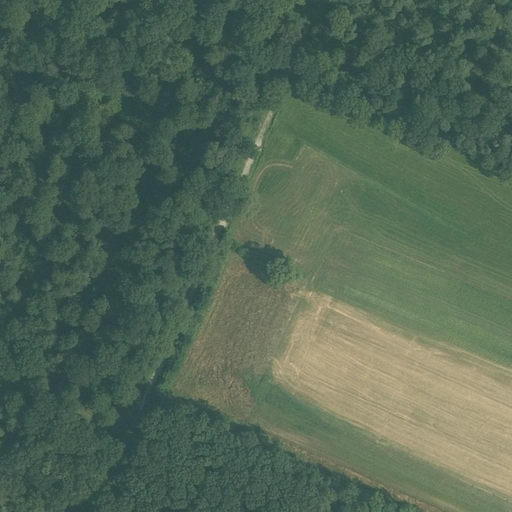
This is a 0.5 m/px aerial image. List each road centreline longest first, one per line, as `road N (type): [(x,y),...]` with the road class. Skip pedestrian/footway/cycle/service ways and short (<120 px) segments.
road 1 (track): [(133,427),(319,0)]
road 2 (track): [(133,427),(90,401),(0,383)]
